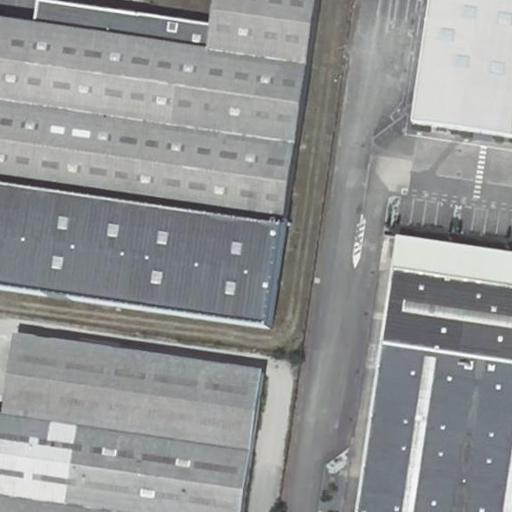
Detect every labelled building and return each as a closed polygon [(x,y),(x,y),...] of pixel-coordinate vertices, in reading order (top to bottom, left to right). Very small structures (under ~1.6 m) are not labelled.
[(0,0),(0,289),(272,329),(320,0),(218,0),(214,26),(40,0),(37,25),(0,19),(0,0)] [(511,0),(435,0),(417,122),(511,136),(511,0)] [(511,254),(401,238),(397,271),(511,287),(511,254)] [(511,511),(511,287),(397,271),(360,511),(511,511)] [(20,326),(18,337),(119,351),(120,340),(20,326)] [(0,511),(244,511),(265,372),(18,337),(6,417),(0,415),(0,511)]
